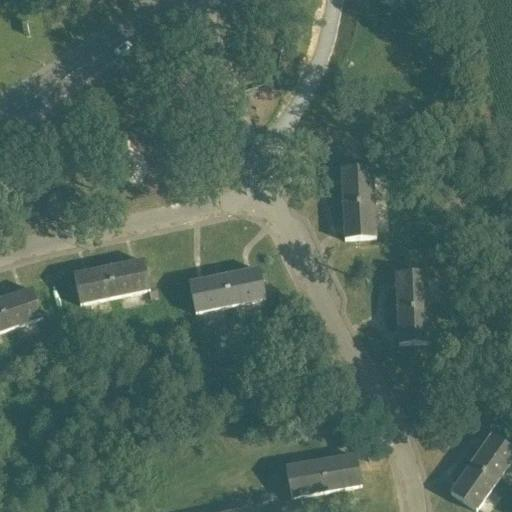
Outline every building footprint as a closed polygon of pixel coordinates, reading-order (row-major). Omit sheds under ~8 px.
[(373,170),(341,172),(345,243),(376,242),(373,170)] [(144,263),(74,278),(80,309),(150,294),(144,263)] [(259,272),(189,286),(196,317),(266,303),(259,272)] [(427,275),(396,277),(399,348),(430,346),(427,275)] [(32,292),(0,302),(0,336),(43,322),(32,292)] [(511,452),(491,438),(450,496),(472,511),(477,511),(511,463),(511,452)] [(356,458),(286,471),(291,502),(362,489),(356,458)]
